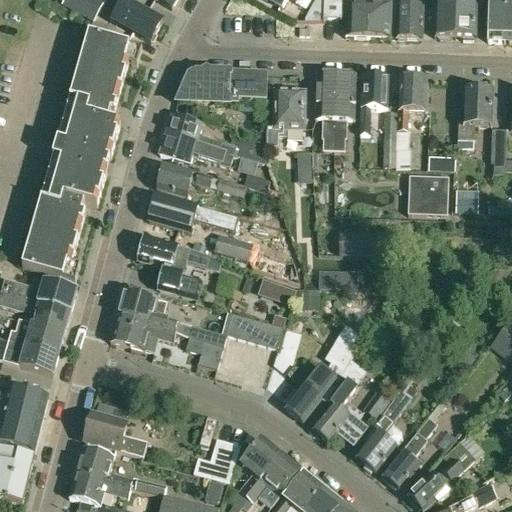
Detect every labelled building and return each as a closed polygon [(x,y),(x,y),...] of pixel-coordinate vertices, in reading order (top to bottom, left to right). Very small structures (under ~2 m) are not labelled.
[(95,24),(107,3),(102,0),(68,0),(65,7),(95,24)] [(149,0),(172,13),(179,0),(149,0)] [(260,0),(281,11),(282,10),(287,0),(295,4),(297,0),(260,0)] [(324,25),(324,21),(325,5),(317,0),(305,22),(305,25),(323,25),(324,25)] [(342,24),(342,0),(316,0),(317,0),(325,5),(324,25),(324,21),(340,22),(340,24),(342,24)] [(369,0),(361,0),(361,6),(347,5),(346,41),(368,42),(369,0)] [(369,0),(368,42),(390,42),(391,7),(377,6),(377,0),(369,0)] [(397,0),(396,43),(422,44),(423,12),(410,11),(410,0),(397,0)] [(456,0),(445,0),(446,10),(436,10),(435,41),(439,41),(440,44),(446,44),(448,42),(456,42),(456,0)] [(473,42),(476,42),(477,10),(468,10),(467,0),(456,0),(456,42),(464,42),(465,45),(471,45),(473,42)] [(504,45),(506,0),(497,0),(497,6),(490,5),(488,45),(504,45)] [(114,15),(110,24),(151,46),(163,25),(124,4),(117,16),(114,15)] [(89,38),(22,271),(74,287),(80,269),(71,266),(85,217),(82,217),(84,207),(97,210),(121,128),(108,125),(111,115),(114,116),(128,68),(137,71),(142,53),(89,38)] [(226,82),(226,78),(197,77),(197,75),(195,76),(195,77),(190,80),(189,80),(189,81),(189,82),(177,108),(225,109),(225,102),(223,102),(223,82),(226,82)] [(225,102),(225,109),(237,109),(239,105),(266,105),(267,79),(230,78),(226,78),(226,82),(223,82),(223,102),(225,102)] [(323,156),(334,156),(337,81),(317,80),(316,125),(325,125),(323,156)] [(337,81),(334,156),(345,156),(346,126),(354,126),(356,81),(337,81)] [(369,140),(370,131),(370,114),(387,115),(388,82),(362,81),(360,140),(369,140)] [(400,82),(400,83),(399,135),(408,136),(408,115),(425,116),(426,84),(426,83),(400,82)] [(474,154),(474,144),(474,130),(492,131),(493,96),(491,96),(488,93),(482,93),(480,96),(464,95),(464,114),(460,113),(458,153),(474,154)] [(289,138),(289,133),(302,133),(303,98),(300,97),(300,95),(291,95),(291,97),(275,97),(274,128),(270,128),(269,154),(282,154),(282,138),(289,138)] [(399,118),(386,118),(384,172),(397,172),(399,118)] [(202,129),(191,125),(172,120),(166,139),(236,160),(238,153),(198,142),(202,129)] [(492,179),(504,179),(506,134),(491,134),(490,170),(492,170),(492,179)] [(233,168),(236,160),(166,139),(160,159),(191,168),(194,157),(233,168)] [(266,146),(241,145),(241,161),(265,168),(266,146)] [(398,155),(410,156),(410,145),(398,145),(398,155)] [(313,159),(299,159),(301,199),(315,199),(313,159)] [(429,176),(442,176),(443,163),(429,163),(429,176)] [(212,181),(164,168),(157,193),(187,201),(193,182),(197,183),(196,188),(209,192),(212,181)] [(273,186),(249,179),(247,189),(249,190),(270,196),(273,186)] [(249,190),(247,189),(222,182),(219,194),(246,201),(249,190)] [(410,182),(408,217),(447,219),(449,183),(410,182)] [(454,195),(453,219),(478,220),(479,196),(454,195)] [(204,211),(156,199),(150,225),(180,233),(184,217),(188,218),(188,219),(223,228),(225,218),(203,212),(204,211)] [(339,237),(338,259),(385,261),(386,238),(339,237)] [(217,241),(213,257),(270,273),(275,257),(217,241)] [(209,260),(178,250),(146,242),(143,252),(139,255),(138,259),(140,263),(139,266),(164,272),(159,294),(198,305),(202,287),(181,281),(185,266),(206,271),(209,260)] [(421,283),(422,266),(405,266),(405,283),(421,283)] [(352,292),(353,275),(322,274),(321,292),(352,292)] [(77,295),(58,290),(44,286),(42,293),(5,283),(1,297),(71,317),(77,295)] [(285,293),(280,306),(291,309),(295,296),(285,293)] [(158,304),(158,303),(124,294),(117,320),(118,321),(176,336),(176,335),(175,335),(178,324),(162,320),(166,306),(158,304)] [(65,337),(71,317),(1,297),(0,300),(0,309),(22,316),(23,312),(35,315),(32,328),(65,337)] [(322,297),(302,297),(301,313),(321,313),(322,297)] [(272,329),(266,327),(233,318),(227,339),(277,353),(283,332),(272,329)] [(118,321),(117,320),(111,346),(145,355),(149,340),(173,347),(176,336),(118,321)] [(274,321),(272,329),(283,332),(286,324),(274,321)] [(59,358),(65,337),(32,328),(29,340),(12,336),(10,345),(59,358)] [(488,349),(509,366),(511,362),(511,334),(504,328),(488,349)] [(224,351),(227,339),(193,330),(190,341),(224,351)] [(217,374),(224,351),(190,341),(186,354),(201,358),(198,369),(217,374)] [(53,380),(59,358),(10,345),(7,353),(12,355),(8,367),(53,380)] [(359,394),(355,390),(365,378),(350,366),(345,377),(343,381),(344,382),(328,404),(334,408),(313,434),(329,447),(337,437),(344,442),(363,419),(348,407),(359,394)] [(345,377),(329,368),(326,373),(320,369),(286,412),(303,426),(322,402),(326,405),(340,385),(343,381),(345,377)] [(417,390),(427,377),(420,371),(410,384),(412,386),(413,386),(417,390)] [(402,393),(413,401),(420,392),(409,384),(402,393)] [(48,400),(29,395),(8,390),(6,398),(0,396),(0,408),(44,418),(48,400)] [(502,396),(499,399),(504,404),(505,405),(511,398),(511,394),(510,393),(507,390),(502,396)] [(396,449),(404,439),(404,435),(393,427),(413,401),(402,393),(382,419),(384,421),(365,444),(368,447),(357,461),(376,477),(397,450),(396,449)] [(361,415),(374,424),(388,405),(375,396),(361,415)] [(0,426),(39,436),(44,418),(0,408),(0,426)] [(123,440),(126,428),(92,419),(86,445),(119,454),(143,460),(147,446),(123,440)] [(429,422),(383,479),(390,485),(391,488),(395,491),(398,491),(400,492),(419,469),(413,463),(428,444),(426,442),(437,428),(429,422)] [(0,426),(0,446),(35,455),(39,436),(0,426)] [(229,488),(233,474),(240,451),(218,444),(212,464),(200,461),(195,478),(229,488)] [(247,502),(281,460),(261,444),(241,469),(253,479),(237,499),(234,507),(243,511),(247,502)] [(431,477),(408,499),(412,503),(410,504),(417,511),(419,510),(420,511),(427,511),(436,504),(439,506),(449,497),(444,492),(475,463),(460,447),(449,457),(455,464),(436,482),(431,477)] [(0,476),(28,483),(34,459),(0,450),(0,476)] [(83,454),(76,478),(131,493),(163,501),(164,501),(166,491),(137,484),(136,484),(134,484),(110,477),(114,462),(83,454)] [(281,501),(301,476),(281,460),(247,502),(243,511),(244,511),(250,511),(268,491),(281,501)] [(0,476),(0,502),(22,508),(28,483),(0,476)] [(129,502),(131,493),(76,478),(70,503),(101,511),(105,496),(129,502)] [(304,478),(276,511),(308,511),(323,493),(304,478)] [(490,487),(470,497),(473,502),(477,511),(480,511),(498,503),(490,487)] [(340,511),(343,509),(323,493),(308,511),(340,511)] [(208,511),(164,501),(163,501),(159,511),(208,511)] [(477,511),(473,502),(453,511),(477,511)]
